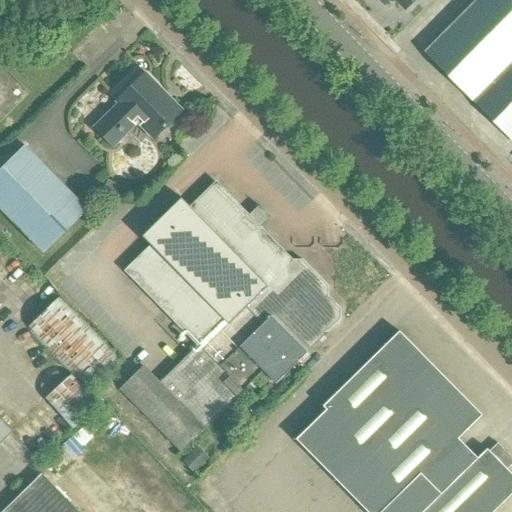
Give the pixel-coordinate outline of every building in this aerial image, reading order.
[(376,0),(383,7),(390,0),(392,0),(403,11),(415,0),(376,0)] [(511,0),(478,0),(426,53),(511,139),(511,0)] [(153,139),(176,117),(163,103),(169,98),(146,74),(117,102),(119,104),(95,127),(114,146),(138,123),(153,139)] [(0,207),(44,253),(88,210),(25,145),(0,169),(0,207)] [(114,201),(121,188),(107,180),(100,193),(114,201)] [(341,319),(341,309),(329,297),(328,287),(302,261),(292,261),(291,261),(263,232),(264,231),(245,211),(244,212),(215,183),(190,208),(180,198),(140,236),(150,246),(125,271),(197,346),(159,384),(142,367),(141,368),(118,391),(181,454),(204,431),(263,371),(276,384),(324,336),(325,332),(328,332),(341,319)] [(120,359),(62,301),(32,331),(89,389),(120,359)] [(492,511),(511,493),(511,473),(508,469),(511,464),(511,456),(499,443),(491,452),(488,449),(478,458),(459,439),(482,415),(399,331),(324,406),(327,409),(297,439),(368,511),(492,511)] [(59,376),(40,394),(49,404),(69,387),(59,376)] [(0,444),(13,432),(0,418),(0,444)] [(203,465),(191,453),(183,462),(194,473),(203,465)] [(75,471),(58,488),(81,511),(102,511),(109,505),(75,471)] [(79,511),(42,474),(3,511),(79,511)]
